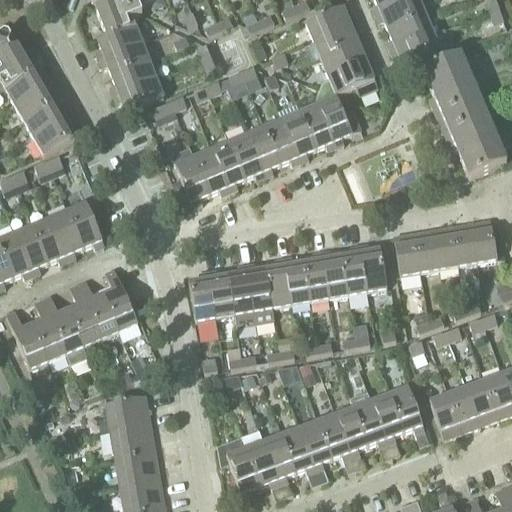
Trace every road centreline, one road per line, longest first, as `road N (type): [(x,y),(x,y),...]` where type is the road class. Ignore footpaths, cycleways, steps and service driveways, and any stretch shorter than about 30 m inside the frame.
road 1 (residential): [(153,246),(464,211),(497,198)]
road 2 (residential): [(153,246),(40,0)]
road 3 (residential): [(194,511),(185,387),(153,246)]
road 4 (residential): [(330,511),(511,447)]
